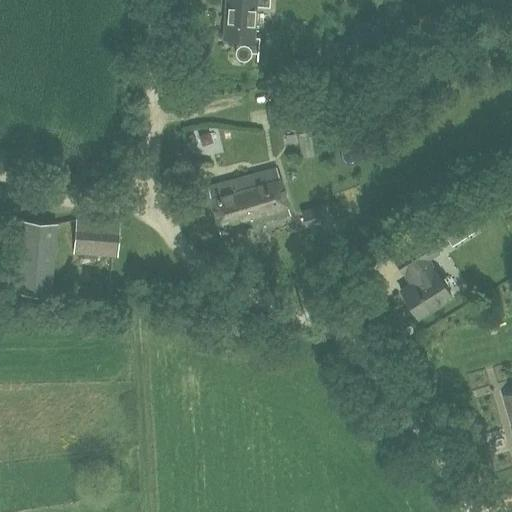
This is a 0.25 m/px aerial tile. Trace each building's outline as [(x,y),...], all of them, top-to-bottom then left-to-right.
[(268,7),(268,0),(226,0),(224,37),(243,38),(243,45),(242,44),(238,46),(235,49),(234,52),(235,56),(238,59),(241,61),(245,60),(249,57),(250,53),(257,54),(259,38),(255,38),(258,7),(268,7)] [(458,62),(499,46),(491,25),(462,35),(464,41),(452,45),(458,62)] [(364,101),(398,89),(392,72),(358,84),(364,101)] [(272,127),(312,122),(309,97),(269,103),(272,127)] [(307,142),(325,137),(321,124),(303,129),(307,142)] [(208,185),(221,234),(291,213),(278,166),(208,185)] [(327,217),(323,204),(300,211),(305,228),(308,227),(309,229),(312,238),(332,232),(330,226),(334,225),(331,216),(327,217)] [(117,258),(119,222),(75,219),(73,254),(117,258)] [(50,297),(53,263),(56,222),(23,220),(18,293),(50,297)] [(417,318),(451,296),(428,259),(438,253),(427,236),(393,257),(410,284),(400,291),(417,318)]
